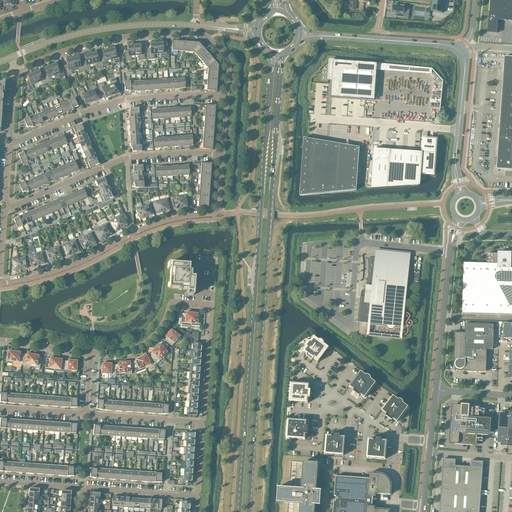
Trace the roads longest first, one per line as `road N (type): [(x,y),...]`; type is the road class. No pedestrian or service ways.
road 1 (secondary): [(269,52),(239,511)]
road 2 (secondary): [(248,511),(282,53)]
road 3 (residential): [(14,70),(118,36),(204,34),(228,62),(225,96)]
road 4 (residential): [(0,284),(69,266),(154,224),(217,210)]
road 5 (residential): [(9,205),(126,156),(221,155)]
road 6 (residential): [(14,141),(123,98),(225,96)]
road 7 (residential): [(196,495),(0,481)]
road 8 (residential): [(10,57),(92,30),(194,25)]
road 9 (unclassified): [(430,441),(390,436),(331,393),(318,449)]
road 10 (unclassified): [(435,390),(450,250)]
road 11 (unclassified): [(394,503),(386,471),(327,466),(324,511)]
road 12 (residential): [(90,352),(135,347),(162,324),(172,301),(198,303)]
